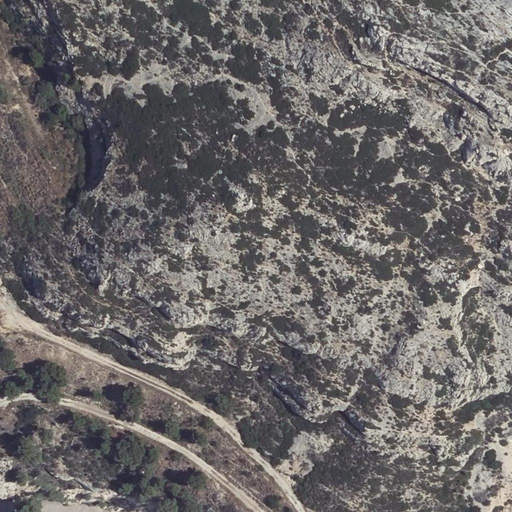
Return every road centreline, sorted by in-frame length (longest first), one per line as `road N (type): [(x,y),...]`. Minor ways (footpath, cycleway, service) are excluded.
road 1 (track): [(0,304),(215,419),(274,473),(302,511)]
road 2 (track): [(259,511),(200,461),(128,423),(55,399),(7,399)]
